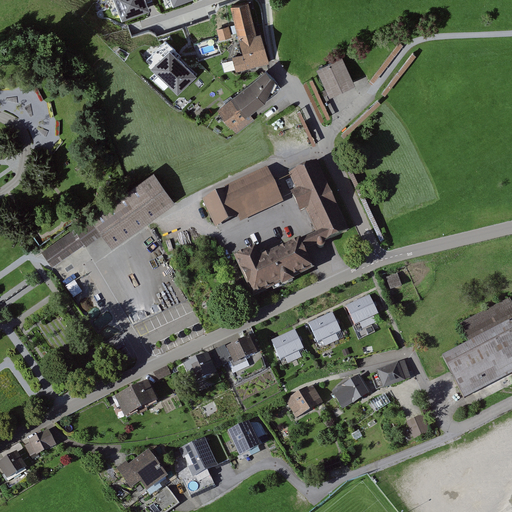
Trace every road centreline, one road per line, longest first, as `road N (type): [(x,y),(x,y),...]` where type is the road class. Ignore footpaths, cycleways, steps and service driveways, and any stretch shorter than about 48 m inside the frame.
road 1 (residential): [(0,448),(379,260)]
road 2 (residential): [(511,402),(317,491),(275,464),(203,501)]
road 3 (residential): [(379,260),(276,61),(262,0)]
road 4 (track): [(511,33),(407,47),(367,100),(320,138)]
road 5 (residential): [(511,227),(379,260)]
